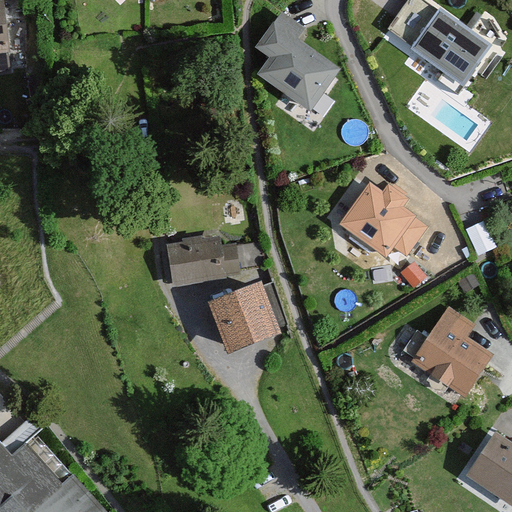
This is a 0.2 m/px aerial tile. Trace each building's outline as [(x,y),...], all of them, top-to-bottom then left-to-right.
[(486,43),(433,5),(401,49),(454,87),(486,43)] [(305,28),(283,12),(257,48),(270,57),(258,74),(310,110),(340,69),(298,39),(305,28)] [(375,191),(362,182),(333,223),(379,255),(387,243),(404,255),(425,226),(396,206),(402,197),(381,182),(375,191)] [(214,239),(161,245),(165,283),(218,278),(214,239)] [(251,281),(197,301),(216,351),(270,332),(251,281)] [(472,325),(444,306),(406,362),(457,396),(486,353),(464,338),(472,325)] [(511,503),(511,446),(486,430),(457,474),(509,508),(511,503)] [(0,460),(0,511),(106,511),(68,470),(55,481),(20,443),(1,461),(0,460)]
